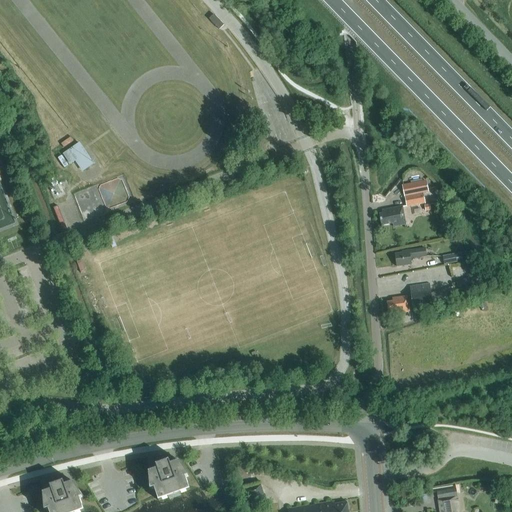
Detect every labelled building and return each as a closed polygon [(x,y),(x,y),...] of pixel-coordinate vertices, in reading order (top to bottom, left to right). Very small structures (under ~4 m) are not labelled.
[(214,14),(210,19),(210,20),(219,30),(224,25),(214,14)] [(79,144),(69,150),(63,154),(70,165),(76,161),(83,171),(93,164),(79,144)] [(429,192),(427,180),(402,185),(404,197),(429,192)] [(425,203),(423,194),(405,198),(407,207),(425,203)] [(393,227),(406,225),(402,207),(382,211),(383,214),(380,214),(382,226),(393,224),(393,227)] [(410,258),(416,257),(426,256),(426,249),(402,252),(402,254),(395,255),(397,267),(411,265),(410,258)] [(466,261),(465,254),(443,258),(444,266),(466,261)] [(474,292),(469,278),(456,282),(462,297),(474,292)] [(433,310),(433,306),(431,293),(430,284),(410,287),(414,313),(433,310)] [(460,298),(456,286),(431,293),(433,306),(460,298)] [(393,301),(387,302),(388,312),(392,312),(393,315),(410,312),(407,296),(393,298),(393,301)] [(186,477),(188,476),(189,476),(190,476),(180,461),(171,464),(170,460),(168,461),(158,465),(158,464),(156,465),(158,469),(149,472),(151,490),(152,490),(152,489),(154,488),(159,501),(169,497),(167,494),(173,492),(174,492),(179,490),(180,493),(190,490),(186,477)] [(80,498),(83,497),(84,497),(74,482),(65,485),(64,481),(62,482),(63,482),(52,486),(52,485),(51,486),(52,490),(43,493),(45,511),(46,511),(46,510),(48,509),(49,511),(69,511),(73,511),(80,511),(85,511),(80,498)] [(267,504),(261,485),(245,490),(251,509),(267,504)] [(438,499),(456,497),(455,489),(437,492),(438,499)] [(448,511),(448,506),(451,506),(450,498),(438,500),(440,511),(448,511)] [(348,511),(347,502),(335,504),(335,501),(288,509),(288,511),(348,511)]
